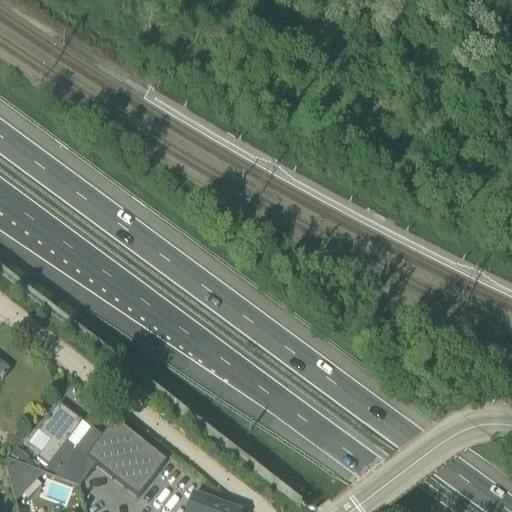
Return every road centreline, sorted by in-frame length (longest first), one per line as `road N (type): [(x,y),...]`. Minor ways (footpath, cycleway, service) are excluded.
road 1 (motorway): [(510,511),(0,136)]
road 2 (motorway): [(0,195),(423,511)]
road 3 (residential): [(0,305),(261,511)]
road 4 (unclassified): [(349,511),(471,427)]
